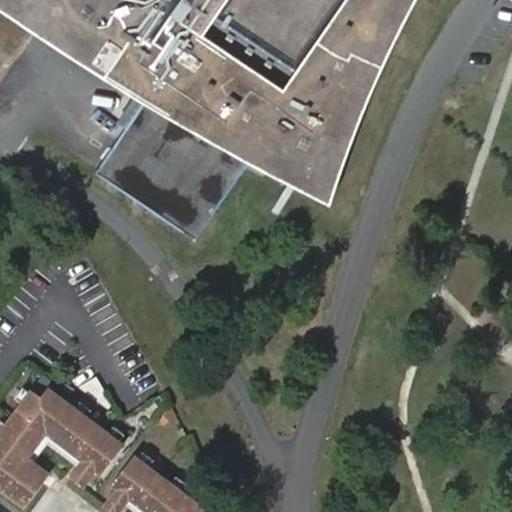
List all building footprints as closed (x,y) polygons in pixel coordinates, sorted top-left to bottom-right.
[(2,0),(143,100),(92,172),(192,242),(249,162),(329,204),(357,124),(366,101),(376,77),(386,54),(397,31),(409,9),(413,0),(2,0)] [(117,293),(156,370),(193,352),(155,275),(117,293)] [(0,496),(19,510),(37,486),(16,470),(41,435),(77,460),(72,466),(64,477),(79,487),(90,473),(95,475),(119,442),(114,439),(103,431),(95,426),(82,416),(71,408),(43,388),(35,397),(26,390),(22,395),(15,405),(0,425),(0,496)] [(8,401),(15,405),(22,395),(15,390),(8,401)] [(76,401),(71,408),(82,416),(87,410),(76,401)] [(108,424),(103,431),(114,439),(118,433),(108,424)] [(16,470),(37,486),(42,478),(26,467),(42,444),(72,466),(77,460),(41,435),(16,470)] [(131,457),(142,465),(147,457),(137,449),(131,457)] [(177,490),(166,482),(155,474),(142,465),(131,457),(127,454),(104,486),(109,489),(97,506),(105,511),(112,511),(117,506),(122,498),(140,511),(205,511),(206,511),(184,495),(177,490)] [(172,475),(166,482),(177,490),(183,483),(172,475)] [(140,511),(122,498),(117,506),(125,511),(140,511)]
